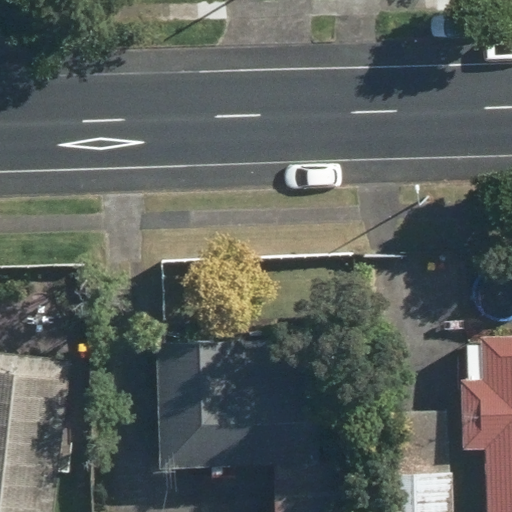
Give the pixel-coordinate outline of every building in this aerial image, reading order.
[(254,322),(175,321),(173,452),(331,454),(332,372),(253,371),(254,322)] [(511,511),(511,325),(468,327),(470,436),(493,436),(494,511),(511,511)] [(63,511),(81,346),(0,337),(0,511),(63,511)] [(367,511),(367,467),(281,467),(280,511),(367,511)] [(463,511),(464,468),(394,467),(392,511),(463,511)]
